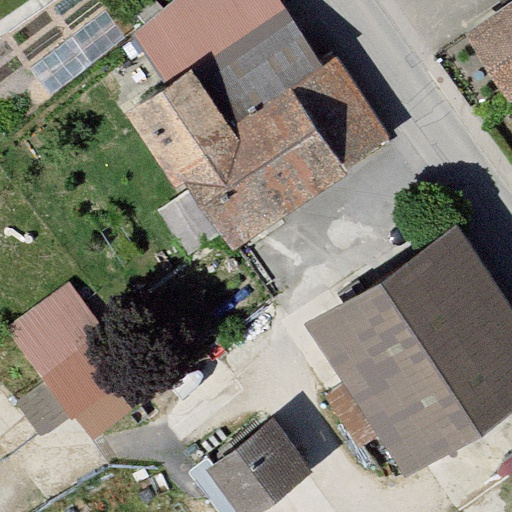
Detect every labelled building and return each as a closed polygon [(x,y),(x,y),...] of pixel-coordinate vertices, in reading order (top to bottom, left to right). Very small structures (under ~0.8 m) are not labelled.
[(305,53),(270,0),(172,0),(134,32),(156,66),(110,102),(209,253),(394,132),(329,45),(305,53)] [(511,0),(491,0),(460,18),(500,89),(511,81),(511,0)] [(511,300),(457,217),(301,318),(405,477),(511,407),(511,300)] [(77,403),(100,432),(160,386),(74,275),(12,323),(51,373),(25,393),(49,425),(77,403)] [(273,402),(195,457),(233,511),(311,457),(273,402)]
